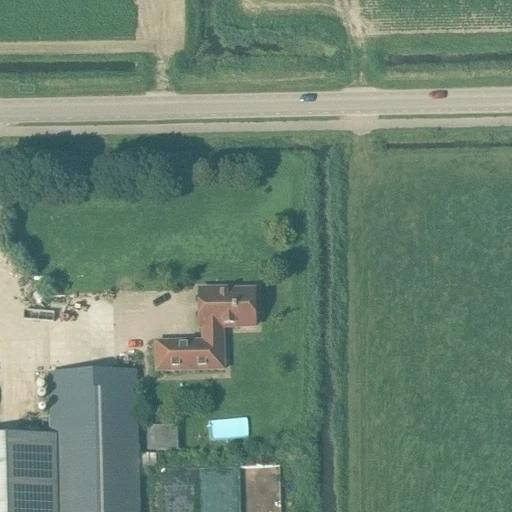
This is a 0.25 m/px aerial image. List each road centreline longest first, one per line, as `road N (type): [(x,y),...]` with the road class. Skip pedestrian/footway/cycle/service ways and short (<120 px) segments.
road 1 (tertiary): [(511,100),(0,111)]
road 2 (track): [(351,511),(347,208),(360,153),(360,103)]
road 3 (track): [(92,374),(96,511)]
